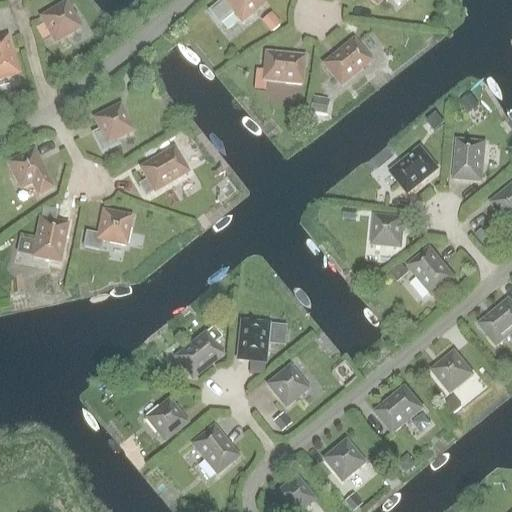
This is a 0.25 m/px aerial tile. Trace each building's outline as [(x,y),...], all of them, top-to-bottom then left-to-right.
[(259,0),(223,0),(209,12),(219,24),(233,13),(241,23),(264,5),(259,0)] [(66,4),(40,19),(44,25),(51,37),(55,44),(80,30),(66,4)] [(270,34),(280,26),(273,17),(263,26),(270,34)] [(44,25),(35,30),(42,42),(51,37),(44,25)] [(0,80),(18,75),(7,38),(0,40),(0,80)] [(323,66),(341,87),(371,63),(353,41),(323,66)] [(265,54),(264,71),(255,70),(253,91),(265,92),(266,82),(301,86),(304,58),(265,54)] [(125,75),(131,85),(145,78),(140,68),(125,75)] [(470,96),(459,104),(468,116),(479,108),(470,96)] [(326,117),(329,102),(312,99),(309,114),(326,117)] [(94,120),(100,132),(93,136),(102,154),(118,147),(115,142),(133,133),(120,107),(94,120)] [(425,124),(434,134),(445,125),(436,115),(425,124)] [(453,181),(481,184),(485,145),(457,142),(453,181)] [(390,174),(408,196),(438,171),(420,149),(390,174)] [(140,169),(147,180),(138,186),(145,199),(154,193),(188,174),(174,150),(140,169)] [(47,177),(33,151),(7,165),(21,190),(30,186),(37,200),(54,191),(47,177)] [(511,187),(491,205),(509,228),(511,225),(511,187)] [(42,221),(40,220),(32,258),(60,264),(67,226),(53,223),(55,213),(44,211),(42,221)] [(355,223),(357,212),(344,211),(343,222),(355,223)] [(131,218),(103,213),(98,235),(86,233),(82,250),(101,253),(103,242),(125,247),(131,218)] [(403,220),(374,218),(372,247),(401,249),(403,220)] [(481,232),(476,237),(483,246),(489,241),(481,232)] [(433,298),(454,280),(430,250),(408,268),(433,298)] [(409,275),(402,267),(390,276),(397,285),(409,275)] [(479,326),(497,348),(511,335),(511,305),(509,302),(479,326)] [(268,325),(241,323),(237,361),(250,362),(248,375),(263,376),(265,364),(268,325)] [(175,359),(192,381),(222,356),(213,345),(222,338),(214,328),(205,335),(175,359)] [(454,354),(431,373),(450,395),(472,376),(454,354)] [(511,370),(511,363),(507,357),(496,366),(505,377),(511,370)] [(289,368),(267,387),(286,409),(308,390),(289,368)] [(102,394),(108,401),(118,393),(112,386),(102,394)] [(375,414),(393,435),(422,411),(405,389),(375,414)] [(445,406),(454,417),(462,410),(454,399),(445,406)] [(146,420),(164,443),(187,425),(169,402),(146,420)] [(282,415),(272,423),(281,434),(291,426),(282,415)] [(217,476),(230,465),(238,458),(213,428),(192,446),(217,476)] [(364,465),(346,443),(323,461),(342,484),(364,465)] [(397,465),(406,476),(416,467),(408,457),(397,465)] [(296,479),(274,497),(285,511),(301,511),(315,501),(296,479)] [(343,504),(350,511),(354,511),(362,506),(353,496),(343,504)]
